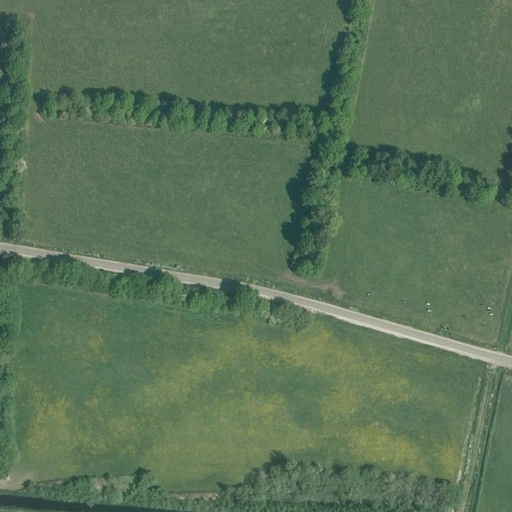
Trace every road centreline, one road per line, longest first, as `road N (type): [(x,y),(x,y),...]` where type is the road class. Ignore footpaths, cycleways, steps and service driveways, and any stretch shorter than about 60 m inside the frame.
road 1 (unclassified): [(0,247),(263,292),(511,361)]
road 2 (track): [(460,511),(494,357)]
